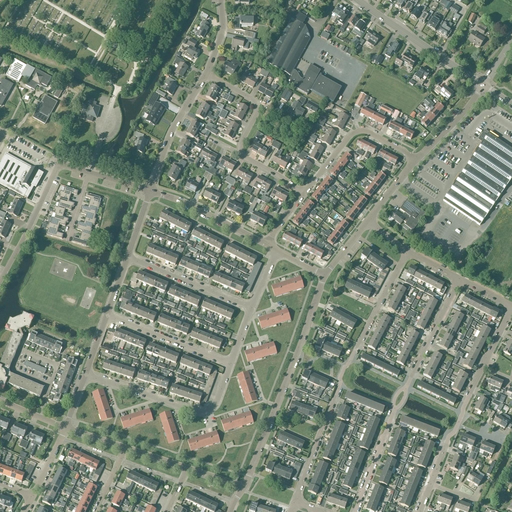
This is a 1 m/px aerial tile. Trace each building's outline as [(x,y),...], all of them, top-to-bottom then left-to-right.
[(398,0),(395,6),(399,8),(401,9),(404,3),(406,5),(409,0),(398,0)] [(407,12),(409,14),(413,7),(414,8),(417,2),(414,1),(411,6),(407,3),(403,11),(407,13),(407,12)] [(333,23),(343,9),(338,6),(332,14),(335,16),(331,21),(333,23)] [(415,9),(411,16),(416,19),(421,12),(423,13),(426,8),(422,6),(419,11),(415,9)] [(337,22),(342,25),(349,17),(346,15),(348,13),(343,9),(339,15),(333,23),(336,24),(337,22)] [(306,18),(291,10),(263,61),(291,77),(287,85),(307,95),(310,90),(334,103),(342,88),(318,75),(320,71),(310,65),(303,79),(301,77),(299,75),(300,74),(298,72),(297,73),(293,70),(310,39),(305,26),(303,25),(306,18)] [(423,23),(424,24),(428,17),(430,18),(433,13),(430,11),(427,16),(423,14),(419,21),(422,23),(423,23)] [(431,28),(435,31),(440,23),(438,21),(440,18),(434,14),(432,18),(427,26),(431,28)] [(476,16),(471,14),(467,22),(472,24),(476,16)] [(350,20),(347,19),(340,29),(344,31),(348,24),(353,27),(354,25),(356,26),(359,23),(357,21),(358,20),(352,17),(350,20)] [(235,19),(235,30),(240,30),(240,26),(253,26),(253,18),(240,18),(240,20),(235,19)] [(197,35),(203,39),(208,29),(207,28),(209,24),(203,21),(201,25),(202,25),(197,35)] [(359,22),(359,23),(356,26),(354,29),(357,30),(355,33),(358,35),(365,25),(363,24),(363,23),(361,22),(360,22),(359,22)] [(448,26),(442,22),(440,25),(441,26),(437,32),(442,35),(448,26)] [(452,25),(449,23),(448,26),(442,35),(447,39),(451,32),(449,30),(452,25)] [(486,31),(479,27),(476,31),(483,35),(486,31)] [(323,32),(320,37),(327,41),(329,36),(323,32)] [(371,32),(366,38),(368,40),(367,42),(373,47),(376,44),(380,38),(373,34),(373,33),(371,32)] [(480,47),(485,40),(473,32),(468,40),(475,44),(480,47)] [(359,42),(354,38),(350,44),(355,47),(359,42)] [(190,47),(184,57),(191,60),(193,57),(195,59),(199,51),(194,48),(197,43),(190,39),(187,46),(190,47)] [(233,39),(231,50),(236,51),(237,47),(243,48),(244,42),(233,39)] [(399,46),(394,43),(391,48),(389,48),(385,55),(390,58),(393,53),(395,54),(399,46)] [(412,68),(416,61),(405,54),(402,60),(398,57),(394,64),(400,67),(403,63),(412,68)] [(175,73),(183,77),(188,69),(184,66),(185,63),(177,58),(174,63),(178,66),(175,73)] [(52,78),(35,69),(34,70),(27,65),(26,66),(15,60),(6,75),(19,82),(21,77),(28,81),(26,86),(34,91),(37,85),(38,86),(41,85),(41,84),(47,87),(52,78)] [(226,63),(222,71),(232,77),(238,67),(240,68),(242,65),(233,60),(231,63),(233,64),(232,67),(226,63)] [(430,74),(422,68),(418,73),(417,73),(414,78),(420,81),(423,77),(426,79),(430,74)] [(240,81),(246,85),(251,77),(247,75),(248,72),(246,71),(240,81)] [(251,77),(246,85),(253,88),(258,79),(256,77),(255,80),(251,77)] [(168,86),(164,92),(172,96),(177,87),(174,85),(176,82),(169,78),(165,85),(168,86)] [(0,106),(1,107),(13,85),(4,80),(1,79),(0,80),(0,81),(0,82),(2,84),(0,86),(0,106)] [(258,91),(264,95),(268,87),(264,85),(265,83),(263,82),(258,91)] [(209,92),(216,96),(218,93),(220,95),(222,91),(212,86),(209,92)] [(268,87),(264,95),(270,98),(276,89),(273,88),(272,89),(268,87)] [(453,95),(445,87),(442,91),(438,87),(434,92),(438,95),(440,93),(445,97),(443,99),(447,102),(448,100),(453,95)] [(59,88),(54,96),(58,99),(63,91),(59,88)] [(292,92),(286,89),(280,99),(286,102),(292,92)] [(216,96),(209,92),(206,98),(216,103),(218,100),(215,98),(216,96)] [(159,97),(154,93),(149,102),(152,103),(153,101),(156,102),(159,97)] [(366,96),(361,93),(355,105),(360,108),(366,96)] [(57,103),(45,96),(33,118),(45,125),(57,103)] [(295,102),(289,112),(296,116),(301,118),(305,111),(300,109),(301,105),(302,106),(306,100),(301,97),(297,103),(295,102)] [(83,112),(80,119),(92,122),(93,118),(96,118),(97,118),(97,117),(100,109),(99,109),(100,108),(99,108),(99,107),(97,107),(96,107),(93,106),(95,100),(87,98),(85,105),(83,105),(81,104),(79,111),(81,112),(81,111),(83,112)] [(319,107),(309,101),(305,108),(316,114),(319,107)] [(152,111),(146,121),(155,126),(160,117),(161,117),(165,109),(155,103),(151,110),(152,111)] [(199,110),(210,116),(212,114),(208,112),(210,108),(202,104),(199,110)] [(240,104),(237,111),(245,115),(248,108),(240,104)] [(372,105),(369,104),(366,110),(363,108),(360,114),(366,117),(369,111),(370,109),(372,105)] [(434,109),(439,113),(443,109),(438,104),(434,109)] [(377,116),(374,114),(371,120),(377,123),(385,107),(382,106),(377,116)] [(392,111),(385,107),(377,123),(383,126),(386,120),(383,118),(386,113),(390,115),(392,111)] [(434,109),(430,114),(435,118),(439,113),(434,109)] [(210,116),(199,110),(196,116),(203,120),(205,116),(209,118),(210,116)] [(241,121),(245,115),(237,111),(235,114),(231,112),(230,115),(241,121)] [(366,117),(371,120),(374,114),(369,111),(366,117)] [(341,114),(337,120),(345,124),(348,118),(341,114)] [(430,114),(426,119),(431,123),(435,118),(430,114)] [(388,129),(394,131),(400,120),(397,118),(394,124),(391,123),(388,129)] [(426,128),(431,123),(426,119),(421,123),(426,128)] [(345,124),(337,120),(335,124),(333,123),(332,125),(341,130),(345,124)] [(394,131),(399,134),(402,128),(399,127),(402,121),(400,120),(394,131)] [(229,125),(227,129),(235,133),(238,126),(227,121),(226,123),(229,125)] [(192,123),(189,128),(197,133),(198,130),(201,131),(202,128),(200,127),(192,123)] [(195,135),(197,133),(189,128),(186,134),(194,138),(196,139),(198,136),(195,135)] [(325,136),(333,140),(336,133),(326,128),(325,130),(327,131),(325,136)] [(405,137),(408,131),(405,130),(402,128),(399,134),(405,137)] [(232,139),(235,133),(227,129),(225,133),(224,132),(223,134),(224,135),(232,139)] [(411,140),(414,134),(408,131),(405,137),(411,140)] [(143,154),(147,141),(142,139),(144,135),(136,133),(135,137),(138,138),(136,142),(138,143),(135,151),(143,154)] [(484,141),(443,201),(451,207),(473,221),(480,226),(511,178),(511,149),(494,138),(489,134),(487,137),(483,134),(481,138),(484,141)] [(333,140),(325,136),(323,140),(320,139),(319,141),(329,146),(333,140)] [(179,147),(187,151),(188,148),(191,149),(192,146),(190,145),(183,140),(179,147)] [(356,146),(362,149),(365,143),(359,140),(356,146)] [(258,154),(262,147),(258,144),(259,143),(257,142),(252,151),(258,154)] [(370,146),(365,143),(362,149),(367,152),(370,146)] [(313,151),(320,155),(324,149),(316,145),(314,144),(313,146),(315,147),(313,151)] [(376,149),(370,146),(367,152),(366,154),(369,156),(370,153),(373,155),(376,149)] [(187,151),(179,147),(176,152),(184,157),(184,156),(187,158),(188,154),(186,153),(187,151)] [(267,149),(262,147),(258,154),(264,158),(269,150),(269,149),(267,148),(267,149)] [(196,167),(199,162),(201,163),(203,158),(207,160),(211,153),(208,151),(208,150),(206,149),(205,150),(204,149),(198,160),(196,159),(195,161),(193,165),(196,167)] [(272,162),(278,165),(282,158),(280,156),(281,153),(282,151),(280,151),(279,152),(278,151),(272,162)] [(317,162),(320,155),(313,151),(310,155),(309,155),(308,157),(317,162)] [(378,157),(383,160),(386,154),(381,151),(378,157)] [(211,153),(207,160),(213,164),(217,156),(211,153)] [(346,154),(342,159),(347,163),(351,158),(346,154)] [(392,157),(386,154),(383,160),(389,163),(392,157)] [(0,184),(27,199),(34,187),(36,188),(43,175),(5,155),(0,164),(0,184)] [(300,167),(308,171),(311,165),(303,160),(304,158),(300,155),(299,155),(297,158),(303,162),(301,167),(300,167)] [(282,158),(278,165),(285,169),(290,158),(287,156),(285,159),(282,158)] [(226,168),(230,161),(223,157),(219,165),(226,168)] [(398,160),(392,157),(389,163),(388,165),(386,169),(388,170),(392,164),(395,166),(398,160)] [(342,159),(338,164),(343,168),(347,163),(342,159)] [(173,167),(167,178),(175,182),(180,171),(182,172),(184,168),(187,163),(181,160),(179,165),(177,169),(173,167)] [(236,164),(230,161),(226,168),(232,171),(236,164)] [(334,169),(339,173),(343,168),(338,164),(334,169)] [(305,177),(308,171),(300,167),(301,167),(299,166),(297,169),(296,168),(294,171),(293,171),(291,174),(299,178),(301,175),(305,177)] [(242,179),(247,172),(240,168),(236,176),(235,178),(237,179),(238,177),(242,179)] [(339,173),(334,169),(330,174),(335,178),(338,175),(343,179),(345,177),(341,175),(341,174),(339,173)] [(253,175),(247,172),(242,179),(247,182),(245,184),(247,185),(249,183),(253,175)] [(381,183),(385,178),(380,173),(376,178),(381,183)] [(376,178),(374,177),(371,174),(369,177),(374,181),(372,183),(378,188),(381,183),(376,178)] [(258,185),(261,187),(265,180),(259,176),(253,187),(256,189),(258,185)] [(190,179),(185,189),(192,193),(193,192),(195,193),(198,187),(201,180),(197,178),(195,181),(190,179)] [(327,178),(323,183),(328,187),(332,182),(327,178)] [(265,180),(261,187),(266,190),(265,191),(267,192),(272,183),(265,180)] [(331,189),(328,187),(323,183),(319,188),(324,192),(327,189),(329,191),(332,193),(334,191),(331,189)] [(374,193),(378,188),(372,183),(370,186),(368,184),(366,187),(368,188),(374,193)] [(229,185),(224,195),(227,196),(230,190),(232,186),(229,185)] [(346,190),(339,185),(337,187),(344,193),(346,190)] [(60,192),(59,195),(60,195),(70,198),(71,194),(77,195),(78,192),(74,190),(65,187),(63,193),(60,192)] [(203,197),(210,201),(217,188),(214,187),(211,192),(207,190),(203,197)] [(217,188),(210,201),(217,204),(221,197),(216,194),(219,189),(217,188)] [(278,199),(282,191),(276,188),(271,197),(273,199),(274,196),(278,199)] [(321,197),(324,192),(319,188),(315,193),(321,197)] [(374,193),(368,188),(364,194),(370,198),(374,193)] [(282,191),(278,199),(282,201),(281,203),(283,204),(289,195),(282,191)] [(324,204),(326,201),(323,199),(323,198),(321,197),(315,193),(311,198),(317,202),(319,199),(324,204)] [(86,194),(85,198),(90,200),(89,204),(99,207),(100,204),(99,203),(100,198),(90,195),(86,194)] [(60,195),(59,198),(60,199),(59,203),(72,207),(72,208),(73,208),(74,204),(69,202),(70,198),(60,195)] [(363,207),(367,202),(361,197),(357,202),(363,207)] [(233,213),(240,200),(237,198),(234,204),(230,201),(226,209),(233,213)] [(15,200),(12,207),(20,210),(23,204),(15,200)] [(242,201),(240,200),(233,213),(240,216),(244,208),(240,206),(242,201)] [(395,211),(390,217),(400,225),(403,221),(406,223),(403,228),(410,234),(426,214),(407,200),(400,209),(405,213),(402,216),(395,211)] [(308,202),(304,207),(310,211),(314,206),(308,202)] [(359,212),(363,207),(357,202),(354,208),(359,212)] [(54,207),(53,210),(55,211),(64,214),(65,209),(71,211),(72,208),(72,207),(59,203),(58,208),(54,207)] [(82,206),(81,210),(82,210),(95,214),(97,209),(98,210),(99,207),(89,204),(88,208),(82,206)] [(355,217),(359,212),(354,208),(352,210),(346,206),(344,208),(347,211),(350,213),(355,217)] [(17,217),(20,210),(12,207),(10,212),(7,210),(6,212),(17,217)] [(304,207),(301,212),(306,216),(310,211),(304,207)] [(81,210),(80,214),(86,215),(85,220),(95,223),(96,220),(94,219),(96,214),(95,214),(82,210),(81,210)] [(55,211),(54,214),(56,214),(54,219),(66,223),(67,223),(68,220),(63,218),(64,214),(55,211)] [(159,219),(164,221),(168,213),(163,211),(159,219)] [(250,221),(256,224),(262,213),(260,212),(258,215),(254,213),(250,221)] [(301,212),(297,217),(302,221),(306,216),(301,212)] [(164,221),(170,224),(174,216),(168,213),(164,221)] [(262,213),(256,224),(263,227),(267,219),(263,217),(264,215),(262,213)] [(351,222),(355,217),(350,213),(346,218),(351,222)] [(176,227),(180,219),(174,216),(170,224),(176,227)] [(298,226),(302,221),(297,217),(293,222),(298,226)] [(49,223),(48,226),(58,229),(59,225),(65,226),(66,223),(54,219),(51,218),(52,219),(50,223),(49,223)] [(182,230),(186,222),(180,219),(176,227),(182,230)] [(78,222),(77,226),(91,230),(92,225),(94,226),(95,223),(85,220),(84,224),(78,222)] [(334,222),(337,225),(344,231),(348,226),(343,222),(341,224),(335,220),(334,222)] [(0,228),(8,232),(11,225),(10,225),(10,223),(7,221),(6,223),(3,221),(1,225),(0,224),(0,228)] [(186,222),(182,230),(188,233),(191,225),(186,222)] [(47,225),(46,229),(48,230),(46,235),(62,239),(63,235),(57,233),(58,229),(48,226),(47,225)] [(77,226),(76,230),(82,232),(81,236),(91,239),(92,236),(90,235),(92,230),(91,230),(77,226)] [(340,236),(344,231),(339,227),(335,232),(340,236)] [(197,239),(201,232),(196,229),(192,236),(197,239)] [(197,239),(203,242),(207,234),(201,232),(197,239)] [(336,241),(340,236),(335,232),(331,237),(336,241)] [(282,239),(288,242),(291,236),(285,233),(282,239)] [(209,245),(212,237),(207,234),(203,242),(209,245)] [(73,238),(72,242),(86,247),(88,242),(90,242),(91,239),(81,236),(80,240),(73,238)] [(288,242),(294,245),(297,239),(291,236),(288,242)] [(214,248),(218,240),(212,237),(209,245),(214,248)] [(332,246),(336,241),(331,237),(327,242),(332,246)] [(302,242),(297,239),(294,245),(299,248),(302,242)] [(218,240),(214,248),(220,251),(224,243),(218,240)] [(309,253),(312,247),(315,241),(313,240),(311,244),(310,246),(307,244),(304,250),(309,253)] [(328,245),(324,242),(322,244),(326,247),(330,251),(332,249),(328,245)] [(230,255),(234,247),(229,244),(225,252),(230,255)] [(318,250),(315,256),(321,259),(324,253),(321,252),(324,246),(321,244),(319,248),(318,250)] [(152,256),(155,248),(149,246),(146,253),(152,256)] [(236,258),(240,250),(234,247),(230,255),(236,258)] [(309,253),(315,256),(318,250),(312,247),(309,253)] [(152,256),(158,258),(161,250),(155,248),(152,256)] [(163,261),(167,253),(161,250),(158,258),(163,261)] [(241,261),(245,253),(240,250),(236,258),(241,261)] [(361,257),(367,260),(371,253),(366,250),(361,257)] [(169,263),(173,255),(167,253),(163,261),(169,263)] [(247,263),(251,256),(245,253),(241,261),(247,263)] [(367,260),(372,264),(377,257),(371,253),(367,260)] [(178,258),(173,255),(169,263),(175,266),(178,258)] [(251,256),(247,263),(253,266),(257,259),(251,256)] [(372,264),(377,268),(382,261),(377,257),(372,264)] [(179,267),(185,269),(189,261),(183,259),(179,267)] [(191,271),(194,263),(189,261),(185,269),(191,271)] [(191,271),(197,274),(200,266),(202,262),(199,261),(197,265),(194,263),(191,271)] [(379,269),(382,272),(383,270),(385,268),(387,265),(382,261),(377,268),(375,270),(377,271),(379,269)] [(203,276),(206,268),(200,266),(197,274),(203,276)] [(407,274),(412,277),(416,270),(411,267),(407,274)] [(212,271),(206,268),(203,276),(208,279),(212,271)] [(412,277),(418,280),(422,273),(416,270),(412,277)] [(142,283),(145,275),(139,272),(138,275),(133,273),(130,281),(136,284),(137,281),(142,283)] [(218,284),(221,276),(216,273),(212,281),(218,284)] [(418,280),(424,283),(427,276),(422,273),(418,280)] [(142,283),(147,285),(151,277),(145,275),(142,283)] [(218,284),(224,286),(227,278),(221,276),(218,284)] [(424,283),(429,286),(433,279),(427,276),(424,283)] [(147,285),(153,288),(156,280),(151,277),(147,285)] [(293,279),(296,290),(304,288),(300,277),(293,279)] [(230,289),(233,281),(227,278),(224,286),(230,289)] [(286,282),(289,293),(296,290),(293,279),(286,282)] [(429,286),(435,289),(438,282),(433,279),(429,286)] [(159,290),(162,282),(156,280),(153,288),(159,290)] [(230,289),(235,291),(239,283),(233,281),(230,289)] [(350,291),(354,283),(348,281),(345,289),(350,291)] [(162,282),(159,290),(165,292),(168,284),(162,282)] [(278,284),(282,295),(289,293),(286,282),(278,284)] [(444,284),(438,282),(435,289),(440,291),(439,293),(443,295),(446,289),(443,287),(444,284)] [(235,291),(241,294),(245,286),(239,283),(235,291)] [(350,291),(356,294),(360,286),(354,283),(350,291)] [(282,295),(278,284),(271,286),(275,297),(282,295)] [(399,286),(396,292),(403,296),(406,290),(408,291),(409,288),(404,285),(402,288),(399,286)] [(356,294),(362,296),(366,289),(360,286),(356,294)] [(174,297),(177,289),(171,287),(168,295),(174,297)] [(174,297),(180,300),(183,292),(177,289),(174,297)] [(368,299),(371,291),(366,289),(362,296),(368,299)] [(130,313),(133,305),(130,304),(133,296),(134,297),(135,294),(127,290),(120,308),(124,310),(124,311),(130,313)] [(180,300),(186,302),(189,294),(183,292),(180,300)] [(403,296),(396,292),(393,298),(400,301),(403,296)] [(186,302),(191,305),(195,297),(189,294),(186,302)] [(462,303),(467,305),(471,298),(465,295),(462,303)] [(195,297),(191,305),(197,307),(201,299),(195,297)] [(397,307),(400,301),(393,298),(390,303),(397,307)] [(467,305),(473,308),(477,301),(471,298),(467,305)] [(427,304),(435,308),(437,302),(430,299),(427,304)] [(207,310),(211,302),(205,300),(201,308),(207,310)] [(473,308),(478,311),(482,304),(477,301),(473,308)] [(207,310),(213,313),(216,305),(211,302),(207,310)] [(394,313),(397,307),(390,303),(387,309),(394,313)] [(435,308),(427,304),(425,310),(432,314),(435,308)] [(478,311),(484,314),(488,307),(482,304),(478,311)] [(130,313),(135,316),(139,308),(133,305),(130,313)] [(213,313),(219,315),(222,307),(216,305),(213,313)] [(225,318),(228,310),(222,307),(219,315),(225,318)] [(484,314),(490,317),(493,310),(488,307),(484,314)] [(141,318),(145,310),(139,308),(135,316),(141,318)] [(147,320),(150,312),(150,311),(148,310),(148,311),(145,310),(141,318),(147,320)] [(231,320),(234,312),(228,310),(225,318),(231,320)] [(280,312),(283,323),(290,320),(287,310),(280,312)] [(335,320),(340,313),(334,310),(330,317),(335,320)] [(432,314),(425,310),(422,316),(429,319),(432,314)] [(495,320),(499,312),(493,310),(490,317),(495,320)] [(156,315),(150,312),(147,320),(153,323),(156,315)] [(272,314),(276,325),(283,323),(280,312),(272,314)] [(10,319),(5,330),(13,333),(16,335),(18,331),(26,328),(29,329),(33,322),(34,318),(23,313),(22,316),(13,320),(10,319)] [(340,313),(335,320),(341,324),(345,316),(340,313)] [(456,313),(454,319),(461,322),(464,317),(456,313)] [(265,316),(269,327),(276,325),(272,314),(265,316)] [(163,326),(166,318),(161,315),(157,323),(163,326)] [(269,327),(265,316),(258,319),(261,330),(269,327)] [(345,316),(341,324),(347,327),(351,319),(345,316)] [(380,322),(387,326),(390,320),(383,316),(380,322)] [(429,319),(422,316),(419,321),(426,325),(429,319)] [(169,328),(172,320),(166,318),(163,326),(169,328)] [(351,319),(347,327),(352,330),(356,322),(351,319)] [(451,324),(458,328),(461,322),(454,319),(451,324)] [(175,330),(178,322),(172,320),(169,328),(175,330)] [(426,325),(419,321),(416,327),(423,330),(426,325)] [(181,333),(184,325),(178,322),(175,330),(181,333)] [(387,326),(380,322),(377,328),(384,332),(387,326)] [(448,330),(455,334),(458,328),(451,324),(448,330)] [(184,325),(181,333),(186,335),(190,327),(184,325)] [(480,333),(488,336),(491,331),(483,327),(480,333)] [(384,332),(377,328),(374,335),(381,338),(384,332)] [(119,340),(123,332),(117,330),(114,338),(119,340)] [(196,340),(199,332),(193,330),(190,338),(196,340)] [(452,339),(455,334),(448,330),(445,336),(452,339)] [(33,343),(36,334),(32,332),(28,341),(33,343)] [(125,342),(129,334),(123,332),(119,340),(125,342)] [(202,342),(205,334),(199,332),(196,340),(202,342)] [(412,332),(409,338),(416,341),(419,335),(412,332)] [(13,333),(0,364),(0,366),(9,370),(23,337),(16,335),(13,333)] [(488,336),(480,333),(477,338),(485,342),(488,336)] [(37,345),(41,336),(36,334),(33,343),(37,345)] [(131,345),(134,337),(129,334),(125,342),(131,345)] [(208,345),(211,337),(205,334),(202,342),(208,345)] [(381,338),(374,335),(371,341),(378,344),(381,338)] [(41,347),(45,338),(41,336),(37,345),(41,347)] [(450,345),(452,339),(445,336),(442,341),(450,345)] [(131,345),(137,347),(140,339),(134,337),(131,345)] [(213,347),(217,339),(211,337),(208,345),(213,347)] [(46,349),(49,340),(45,338),(41,347),(46,349)] [(213,347),(219,350),(221,346),(224,348),(227,341),(221,338),(220,340),(217,339),(213,347)] [(412,348),(416,341),(409,338),(405,344),(412,348)] [(485,342),(477,338),(474,344),(482,348),(485,342)] [(140,339),(137,347),(143,350),(146,341),(140,339)] [(50,351),(54,341),(49,340),(46,349),(50,351)] [(321,351),(324,343),(318,340),(315,348),(321,351)] [(54,352),(58,343),(54,341),(50,351),(54,352)] [(378,344),(371,341),(368,347),(375,350),(378,344)] [(447,350),(450,345),(442,341),(440,347),(447,350)] [(58,343),(54,352),(58,354),(62,345),(58,343)] [(266,345),(269,356),(277,354),(273,343),(266,345)] [(327,353),(330,345),(324,343),(321,351),(327,353)] [(152,354),(156,346),(150,344),(146,352),(152,354)] [(409,354),(412,348),(405,344),(402,350),(409,354)] [(482,348),(474,344),(472,349),(479,353),(482,348)] [(259,347),(262,358),(269,356),(266,345),(259,347)] [(333,356),(336,348),(330,345),(327,353),(333,356)] [(152,354),(158,357),(161,349),(156,346),(152,354)] [(251,350),(255,361),(262,358),(259,347),(251,350)] [(511,349),(506,347),(503,353),(510,356),(511,352),(511,349)] [(336,348),(333,356),(338,358),(342,350),(336,348)] [(164,359),(167,351),(161,349),(158,357),(164,359)] [(479,353),(472,349),(469,355),(477,359),(479,353)] [(255,361),(251,350),(244,352),(248,363),(255,361)] [(406,360),(409,354),(402,350),(399,356),(406,360)] [(170,362),(173,353),(167,351),(164,359),(170,362)] [(179,356),(173,353),(170,362),(176,364),(179,356)] [(434,353),(431,359),(439,362),(442,357),(434,353)] [(372,360),(363,355),(361,360),(370,364),(372,360)] [(477,359),(469,355),(466,361),(474,365),(477,359)] [(186,367),(189,359),(183,356),(180,364),(186,367)] [(403,366),(406,360),(399,356),(396,362),(403,366)] [(186,367),(191,369),(195,361),(189,359),(186,367)] [(429,364),(436,368),(439,362),(431,359),(429,364)] [(381,364),(372,360),(370,364),(379,369),(381,364)] [(102,369),(108,371),(111,363),(105,361),(102,369)] [(197,372),(201,364),(195,361),(191,369),(197,372)] [(474,365),(466,361),(463,366),(471,370),(474,365)] [(114,373),(117,365),(111,363),(108,371),(114,373)] [(203,374),(206,366),(201,364),(197,372),(203,374)] [(390,369),(381,364),(379,369),(388,373),(390,369)] [(429,364),(426,370),(434,374),(436,368),(429,364)] [(114,373),(120,375),(123,367),(117,365),(114,373)] [(0,390),(3,391),(6,384),(10,374),(9,370),(0,366),(0,390)] [(209,376),(210,374),(211,371),(212,368),(206,366),(203,374),(209,376)] [(120,375),(126,377),(129,369),(123,367),(120,375)] [(135,371),(129,369),(126,377),(132,379),(135,371)] [(399,373),(390,369),(388,373),(397,378),(399,373)] [(423,375),(431,379),(434,374),(426,370),(423,375)] [(143,382),(145,373),(139,371),(137,380),(143,382)] [(307,382),(311,374),(305,371),(301,379),(307,382)] [(239,383),(250,379),(248,372),(237,376),(239,383)] [(460,372),(457,378),(465,382),(468,376),(460,372)] [(143,382),(149,384),(151,375),(145,373),(143,382)] [(10,374),(6,384),(40,397),(44,388),(10,374)] [(313,384),(317,377),(311,374),(307,382),(313,384)] [(155,386),(157,377),(151,375),(149,384),(155,386)] [(155,386),(160,388),(163,379),(157,377),(155,386)] [(319,387),(322,379),(317,377),(313,384),(319,387)] [(492,391),(497,380),(491,377),(488,385),(492,386),(490,391),(492,391)] [(465,382),(457,378),(454,384),(462,388),(465,382)] [(163,379),(160,388),(167,390),(169,381),(163,379)] [(242,390),(252,387),(250,379),(239,383),(242,390)] [(322,379),(319,387),(325,390),(328,382),(322,379)] [(503,382),(497,380),(492,391),(494,392),(496,388),(500,390),(503,382)] [(428,387),(419,383),(417,387),(426,392),(428,387)] [(462,388),(454,384),(452,389),(459,393),(462,388)] [(176,396),(178,387),(172,385),(170,394),(176,396)] [(176,396),(182,398),(184,389),(178,387),(176,396)] [(244,397),(255,394),(252,387),(242,390),(244,397)] [(438,392),(428,387),(426,392),(435,396),(438,392)] [(182,398),(188,400),(190,391),(184,389),(182,398)] [(95,400),(105,397),(103,390),(92,393),(95,400)] [(188,400),(193,402),(196,393),(190,391),(188,400)] [(302,394),(297,392),(295,397),(298,399),(296,404),(292,403),(289,411),(295,413),(298,405),(301,396),(302,394)] [(447,396),(438,392),(435,396),(444,401),(447,396)] [(200,401),(201,398),(202,395),(196,393),(193,402),(199,404),(200,401)] [(255,394),(244,397),(246,405),(257,401),(255,394)] [(356,398),(347,394),(345,399),(354,402),(356,398)] [(456,401),(447,396),(444,401),(453,405),(456,401)] [(108,404),(105,397),(95,400),(97,408),(108,404)] [(365,401),(356,398),(354,402),(363,406),(365,401)] [(477,404),(488,409),(489,407),(485,405),(487,401),(480,398),(477,404)] [(375,405),(365,401),(363,406),(373,410),(375,405)] [(108,404),(97,408),(99,415),(110,411),(108,404)] [(488,409),(477,404),(474,410),(481,413),(483,409),(487,411),(488,409)] [(301,415),(304,407),(298,405),(295,413),(301,415)] [(384,409),(375,405),(373,410),(382,414),(384,409)] [(307,417),(310,409),(304,407),(301,415),(307,417)] [(341,407),(339,413),(347,416),(349,410),(341,407)] [(149,409),(142,412),(145,423),(153,420),(149,409)] [(310,409),(307,417),(314,419),(316,411),(310,409)] [(112,419),(110,411),(99,415),(102,422),(112,419)] [(142,412),(135,414),(138,425),(145,423),(142,412)] [(161,423),(172,419),(170,412),(159,415),(161,423)] [(243,414),(246,425),(253,423),(250,412),(243,414)] [(345,422),(347,416),(339,413),(337,419),(345,422)] [(135,414),(127,416),(131,427),(138,425),(135,414)] [(235,417),(239,428),(246,425),(243,414),(235,417)] [(499,426),(505,415),(503,414),(501,418),(497,416),(493,422),(499,426)] [(505,415),(499,426),(504,429),(506,427),(510,429),(511,425),(511,422),(509,421),(508,422),(505,420),(507,416),(505,415)] [(124,429),(131,427),(127,416),(120,419),(124,429)] [(228,419),(232,430),(239,428),(235,417),(228,419)] [(377,427),(379,421),(371,418),(370,421),(368,421),(367,423),(377,427)] [(411,422),(402,418),(400,423),(409,427),(411,422)] [(10,422),(4,419),(1,428),(6,430),(10,422)] [(172,419),(161,423),(164,430),(175,426),(172,419)] [(232,430),(228,419),(221,421),(224,432),(232,430)] [(420,425),(411,422),(409,427),(419,430),(420,425)] [(334,429),(342,432),(345,426),(337,423),(334,429)] [(377,427),(367,423),(366,426),(368,427),(367,430),(375,433),(377,427)] [(16,437),(17,437),(21,426),(15,424),(11,434),(17,437),(16,437)] [(430,429),(420,425),(419,430),(428,434),(430,429)] [(27,429),(21,426),(17,437),(19,438),(20,436),(23,438),(27,429)] [(175,426),(164,430),(166,437),(177,434),(175,426)] [(332,435),(340,438),(342,432),(334,429),(332,435)] [(439,433),(430,429),(428,434),(437,438),(439,433)] [(372,439),(375,433),(367,430),(364,436),(372,439)] [(35,442),(38,434),(33,431),(29,440),(32,441),(31,444),(34,445),(35,442)] [(402,440),(405,434),(397,431),(394,437),(402,440)] [(209,434),(213,445),(220,442),(216,432),(209,434)] [(283,443),(287,435),(281,433),(277,441),(283,443)] [(44,436),(38,434),(35,442),(41,445),(44,436)] [(177,434),(166,437),(168,444),(179,441),(177,434)] [(202,436),(205,447),(213,445),(209,434),(202,436)] [(289,446),(292,438),(287,435),(283,443),(289,446)] [(330,441),(338,444),(340,438),(332,435),(330,441)] [(464,449),(469,437),(463,435),(460,442),(459,445),(463,446),(461,451),(463,452),(464,449)] [(195,439),(198,449),(205,447),(202,436),(195,439)] [(370,445),(372,439),(364,436),(362,442),(370,445)] [(400,446),(402,440),(394,437),(392,443),(400,446)] [(469,437),(464,449),(466,450),(468,446),(472,447),(475,440),(469,437)] [(295,448),(298,441),(292,438),(289,446),(295,448)] [(198,449),(195,439),(187,441),(191,452),(198,449)] [(298,441),(295,448),(301,451),(304,443),(298,441)] [(330,441),(327,447),(335,450),(338,444),(330,441)] [(368,451),(370,445),(362,442),(360,448),(368,451)] [(426,442),(424,448),(432,451),(434,445),(426,442)] [(398,452),(400,446),(392,443),(390,449),(398,452)] [(484,457),(489,445),(483,443),(479,451),(484,452),(482,456),(484,457)] [(489,445),(484,457),(486,458),(488,454),(492,456),(495,448),(489,445)] [(325,453),(333,456),(335,450),(327,447),(325,453)] [(424,448),(422,454),(430,457),(432,451),(424,448)] [(398,452),(390,449),(388,454),(396,458),(398,452)] [(68,458),(73,460),(77,453),(71,450),(68,458)] [(354,457),(362,460),(365,454),(357,451),(354,457)] [(76,461),(79,463),(83,455),(77,453),(73,460),(72,463),(74,464),(76,461)] [(331,462),(333,456),(325,453),(323,459),(331,462)] [(422,454),(419,460),(427,463),(430,457),(422,454)] [(83,468),(84,466),(88,458),(83,455),(79,463),(82,465),(79,471),(81,472),(83,468)] [(452,462),(464,467),(465,465),(461,463),(462,459),(455,456),(452,462)] [(362,460),(354,457),(352,463),(360,466),(362,460)] [(84,466),(90,468),(94,461),(88,458),(84,466)] [(386,465),(394,468),(396,462),(388,459),(386,465)] [(427,463),(419,460),(417,466),(425,469),(427,463)] [(93,470),(89,479),(91,480),(93,477),(94,475),(95,472),(97,469),(98,466),(99,463),(94,461),(90,468),(93,470)] [(464,467),(452,462),(450,468),(458,471),(459,467),(463,469),(464,467)] [(271,473),(275,465),(269,463),(265,471),(271,473)] [(317,468),(325,472),(327,466),(319,463),(317,468)] [(360,466),(352,463),(350,469),(358,472),(360,466)] [(277,476),(280,468),(275,465),(271,473),(277,476)] [(391,474),(394,468),(386,465),(383,471),(391,474)] [(10,478),(13,470),(7,468),(4,476),(10,478)] [(56,474),(64,478),(67,472),(59,468),(56,474)] [(283,478),(286,470),(280,468),(277,476),(283,478)] [(325,472),(317,468),(315,474),(323,478),(325,472)] [(358,472),(350,469),(347,474),(355,478),(358,472)] [(412,475),(420,478),(422,472),(414,469),(412,475)] [(16,480),(19,472),(13,470),(10,478),(16,480)] [(291,476),(292,474),(292,472),(286,470),(283,478),(289,480),(291,476)] [(132,482),(136,474),(130,471),(126,479),(132,482)] [(389,480),(391,474),(383,471),(381,477),(389,480)] [(466,480),(472,483),(479,472),(477,471),(475,475),(471,473),(466,480)] [(23,478),(25,474),(19,472),(16,480),(22,483),(23,478)] [(479,472),(472,483),(478,487),(482,480),(478,477),(481,474),(479,472)] [(54,480),(62,484),(64,478),(56,474),(54,480)] [(138,485),(141,477),(136,474),(132,482),(138,485)] [(323,478),(315,474),(313,480),(321,483),(323,478)] [(355,478),(347,474),(345,480),(353,483),(355,478)] [(412,475),(409,481),(417,484),(420,478),(412,475)] [(143,487),(147,480),(141,477),(138,485),(143,487)] [(387,486),(389,480),(381,477),(379,483),(387,486)] [(51,485),(59,489),(61,490),(62,488),(60,487),(62,484),(54,480),(51,485)] [(149,490),(153,482),(147,480),(143,487),(149,490)] [(321,483),(313,480),(310,486),(318,489),(321,483)] [(353,483),(345,480),(343,486),(351,489),(353,483)] [(409,481),(407,487),(415,490),(417,484),(409,481)] [(155,493),(156,491),(157,488),(159,485),(153,482),(149,490),(155,493)] [(84,489),(87,490),(94,494),(97,488),(89,484),(88,488),(81,485),(80,487),(84,489)] [(51,485),(48,491),(56,495),(59,489),(51,485)] [(318,489),(310,486),(308,492),(316,495),(318,489)] [(375,486),(373,492),(381,495),(383,489),(375,486)] [(407,487),(405,493),(413,496),(415,490),(407,487)] [(94,494),(87,490),(84,495),(92,499),(94,494)] [(46,497),(56,502),(57,500),(54,498),(56,495),(48,491),(47,491),(45,494),(47,495),(46,497)] [(191,503),(195,495),(189,492),(185,500),(191,503)] [(379,501),(381,495),(373,492),(371,498),(379,501)] [(114,498),(122,502),(129,505),(130,503),(126,501),(123,499),(125,496),(117,493),(114,498)] [(403,499),(411,502),(413,496),(405,493),(403,499)] [(92,499),(84,495),(81,501),(89,505),(92,499)] [(191,503),(197,505),(200,497),(195,495),(191,503)] [(332,505),(335,497),(329,495),(326,503),(332,505)] [(439,508),(441,509),(446,497),(440,495),(437,502),(441,504),(439,508)] [(55,504),(56,502),(46,497),(45,499),(43,498),(42,502),(43,502),(43,503),(51,506),(52,503),(55,504)] [(202,508),(206,500),(200,497),(197,505),(202,508)] [(338,507),(341,499),(335,497),(332,505),(338,507)] [(446,497),(441,509),(444,510),(445,506),(449,507),(452,499),(446,497)] [(0,511),(3,511),(4,510),(5,507),(9,508),(11,500),(6,498),(0,511)] [(129,505),(122,502),(114,498),(111,504),(119,508),(121,504),(124,505),(128,507),(129,505)] [(376,507),(379,501),(371,498),(368,504),(376,507)] [(347,501),(341,499),(338,507),(345,509),(347,501)] [(408,508),(411,502),(403,499),(400,505),(401,505),(400,507),(405,509),(406,507),(408,508)] [(208,511),(212,503),(206,500),(202,508),(208,511)] [(89,505),(81,501),(79,507),(86,510),(89,505)] [(458,511),(460,511),(464,504),(458,501),(455,509),(459,511),(458,511)] [(214,511),(216,509),(218,506),(212,503),(208,511),(210,511),(214,511)]
